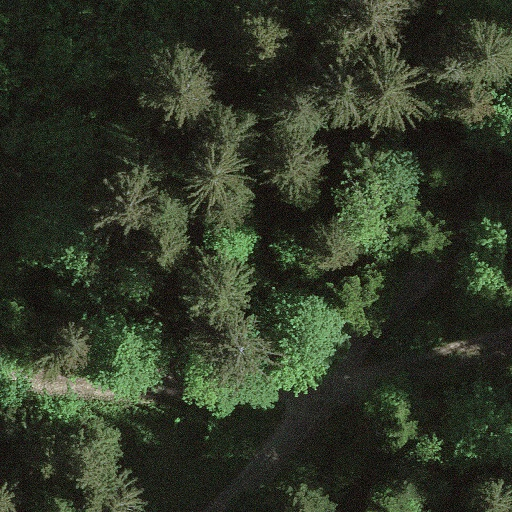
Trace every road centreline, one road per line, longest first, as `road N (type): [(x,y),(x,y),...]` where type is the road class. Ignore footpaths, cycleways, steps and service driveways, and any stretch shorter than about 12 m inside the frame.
road 1 (track): [(218,511),(337,396),(511,197)]
road 2 (track): [(0,370),(143,511)]
road 3 (track): [(337,396),(511,338)]
